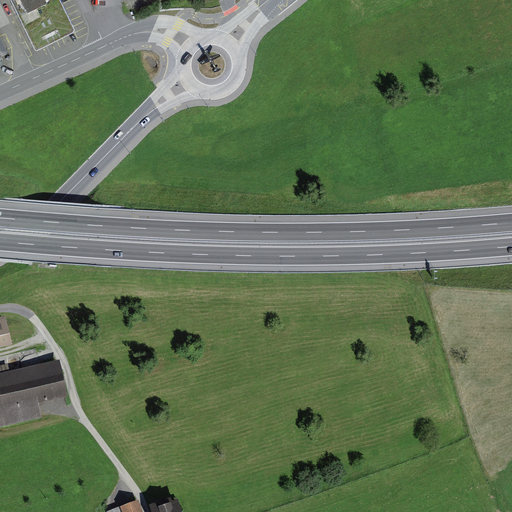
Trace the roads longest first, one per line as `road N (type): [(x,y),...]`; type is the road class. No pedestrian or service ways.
road 1 (motorway): [(0,241),(286,256),(511,246)]
road 2 (motorway): [(511,222),(325,232),(0,217)]
road 3 (secondary): [(188,81),(0,250)]
road 4 (unclassified): [(0,308),(21,310),(41,326),(81,414)]
